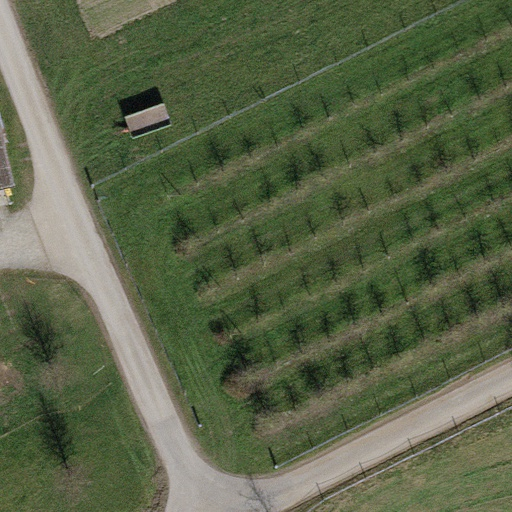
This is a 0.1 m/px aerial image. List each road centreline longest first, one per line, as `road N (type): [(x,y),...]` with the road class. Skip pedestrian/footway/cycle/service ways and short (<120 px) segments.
road 1 (track): [(218,511),(81,214),(0,12)]
road 2 (track): [(234,511),(511,374)]
